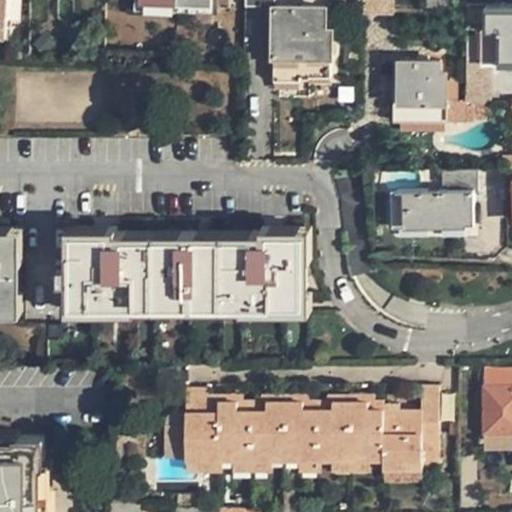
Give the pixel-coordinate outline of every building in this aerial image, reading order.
[(15,0),(0,0),(0,34),(15,35),(15,0)] [(392,9),(391,0),(367,0),(367,9),(392,9)] [(502,56),(511,56),(511,0),(488,0),(488,25),(502,25),(502,56)] [(325,26),(325,4),(275,3),(275,78),(300,79),(300,73),(330,74),(331,26),(325,26)] [(398,117),(447,118),(446,98),(447,70),(440,70),(441,57),(400,57),(398,117)] [(461,99),(446,98),(447,118),(461,119),(461,99)] [(474,220),(473,166),(444,167),(444,183),(451,184),(451,189),(398,190),(398,221),(474,220)] [(0,308),(17,308),(17,224),(0,223),(0,308)] [(118,229),(118,223),(75,224),(77,309),(139,308),(140,305),(244,304),(244,309),(306,308),(306,223),(264,224),(264,229),(118,229)] [(448,387),(460,387),(460,368),(449,368),(448,387)] [(472,368),(460,368),(460,387),(473,387),(472,368)] [(511,369),(485,369),(484,384),(511,384),(511,369)] [(422,409),(410,409),(410,466),(440,466),(440,383),(423,383),(422,409)] [(484,430),(511,430),(511,384),(484,384),(484,430)] [(210,396),(210,391),(209,386),(188,386),(188,456),(223,456),(224,397),(210,396)] [(223,456),(252,457),(253,408),(239,407),(239,397),(224,397),(223,456)] [(252,457),(273,457),(286,457),(286,397),(268,397),(268,407),(253,408),(252,457)] [(286,457),(301,457),(320,456),(320,405),(305,405),(305,397),(286,397),(286,457)] [(351,398),(333,398),(333,406),(320,405),(320,456),(334,457),(351,457),(351,398)] [(373,456),(385,457),(386,406),(370,405),(370,398),(351,398),(351,457),(373,456)] [(385,457),(385,466),(410,466),(410,409),(401,409),(401,406),(386,406),(385,457)] [(482,449),(511,449),(511,430),(484,430),(482,449)] [(0,437),(0,511),(46,511),(47,510),(44,510),(43,463),(46,463),(45,435),(20,434),(20,437),(0,437)] [(223,470),(223,466),(223,456),(188,456),(188,470),(223,470)] [(252,475),(251,470),(252,457),(223,456),(223,466),(233,467),(233,471),(238,470),(238,476),(252,475)] [(321,471),(320,456),(301,457),(301,471),(321,471)] [(351,457),(351,471),(372,471),(373,456),(351,457)] [(272,471),(273,457),(252,457),(251,470),(272,471)] [(332,471),(351,471),(351,457),(334,457),(332,471)] [(409,480),(410,466),(385,466),(385,480),(409,480)] [(141,511),(143,500),(112,498),(110,511),(141,511)]
